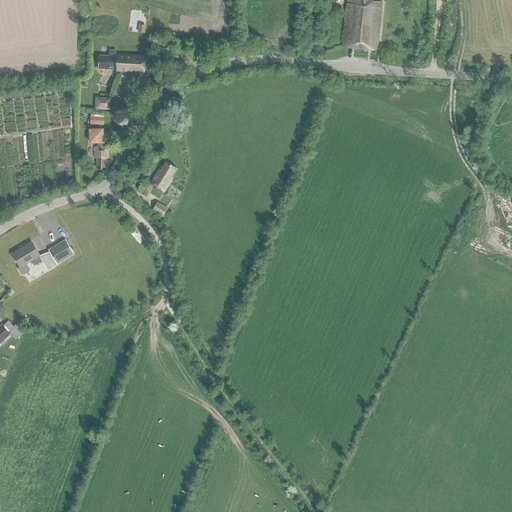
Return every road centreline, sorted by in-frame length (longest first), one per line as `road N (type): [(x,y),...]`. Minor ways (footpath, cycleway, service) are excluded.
road 1 (unclassified): [(100,189),(150,112),(187,80),(224,65),(279,60),(511,80)]
road 2 (track): [(462,42),(452,120),(486,198),(472,246),(511,265)]
road 3 (unclassified): [(100,189),(158,243),(172,313)]
